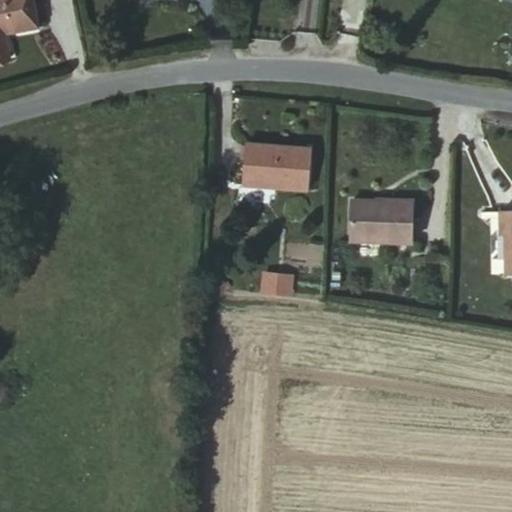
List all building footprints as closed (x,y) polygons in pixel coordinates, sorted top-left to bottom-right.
[(0,0),(0,64),(10,62),(7,39),(38,33),(31,0),(0,0)] [(248,150),(247,189),(310,193),(311,153),(248,150)] [(419,209),(355,204),(352,242),(416,249),(419,209)] [(511,214),(498,215),(497,237),(505,237),(506,276),(511,275),(511,214)] [(293,296),(294,272),(261,270),(260,294),(293,296)]
